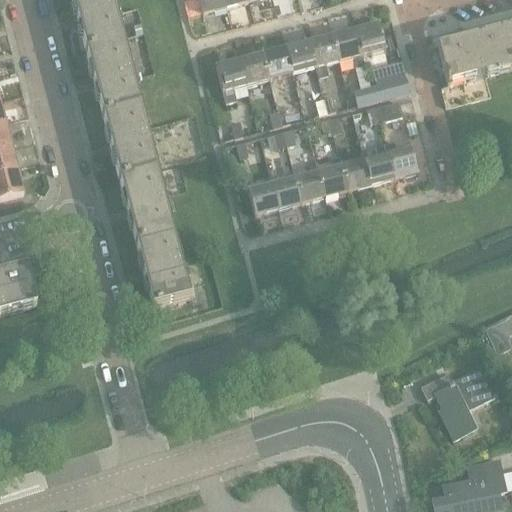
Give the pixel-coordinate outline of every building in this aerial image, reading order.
[(70,0),(85,55),(123,45),(111,0),(70,0)] [(226,13),(222,0),(197,0),(202,19),(226,13)] [(222,0),(226,13),(249,7),(246,0),(222,0)] [(378,28),(354,34),(361,60),(385,54),(378,28)] [(511,33),(502,36),(511,74),(511,73),(511,33)] [(354,34),(331,40),(338,66),(352,63),(354,72),(364,70),(361,60),(354,34)] [(511,74),(502,36),(437,53),(447,91),(511,74)] [(331,40),(308,46),(315,72),(318,83),(328,80),(325,70),(338,66),(331,40)] [(123,45),(85,55),(102,119),(140,109),(123,45)] [(308,46),(285,52),(292,78),(315,72),(308,46)] [(285,52),(262,59),(269,84),(292,78),(285,52)] [(262,59),(239,65),(246,90),(269,84),(262,59)] [(239,65),(215,71),(225,108),(236,106),(233,94),(246,90),(239,65)] [(393,86),(369,92),(373,106),(397,100),(393,86)] [(373,106),(369,92),(361,94),(365,108),(373,106)] [(332,102),(323,104),(327,118),(335,116),(332,102)] [(327,118),(323,104),(315,106),(319,120),(327,118)] [(398,106),(374,113),(378,127),(402,121),(398,106)] [(140,109),(102,119),(118,183),(156,173),(140,109)] [(378,127),(374,113),(366,115),(370,129),(378,127)] [(285,114),(277,116),(281,130),(289,128),(285,114)] [(281,130),(277,116),(269,118),(272,132),(281,130)] [(337,122),(328,125),(332,139),(341,137),(337,122)] [(332,139),(328,125),(320,127),(324,141),(332,139)] [(414,125),(405,127),(408,139),(417,137),(414,125)] [(230,128),(234,142),(243,140),(239,126),(230,128)] [(5,127),(0,128),(0,153),(11,150),(5,127)] [(291,134),(282,137),(286,151),(295,149),(291,134)] [(286,151),(282,137),(274,139),(278,153),(286,151)] [(245,147),(236,149),(240,163),(248,161),(245,147)] [(393,147),(384,149),(393,184),(417,178),(410,152),(395,156),(393,147)] [(377,161),(363,165),(370,190),(393,184),(384,149),(374,152),(377,161)] [(11,150),(0,153),(0,178),(17,174),(11,150)] [(331,173),(317,177),(324,202),(347,196),(340,171),(338,162),(329,164),(331,173)] [(363,165),(340,171),(347,196),(370,190),(363,165)] [(156,173),(118,183),(135,247),(173,237),(156,173)] [(17,174),(0,178),(0,204),(23,198),(17,174)] [(317,177),(294,183),(301,208),(324,202),(317,177)] [(294,183),(271,189),(278,214),(301,208),(294,183)] [(278,214),(271,189),(248,195),(254,221),(278,214)] [(173,237),(135,247),(152,312),(190,302),(173,237)] [(25,273),(0,279),(0,308),(3,319),(35,311),(25,273)] [(448,378),(420,392),(426,405),(436,400),(442,414),(439,416),(453,445),(475,434),(466,416),(494,402),(480,372),(451,386),(448,378)] [(434,506),(433,506),(433,511),(499,511),(497,498),(504,497),(497,466),(468,472),(471,486),(456,489),(457,496),(444,499),(446,505),(434,508),(434,506)]
